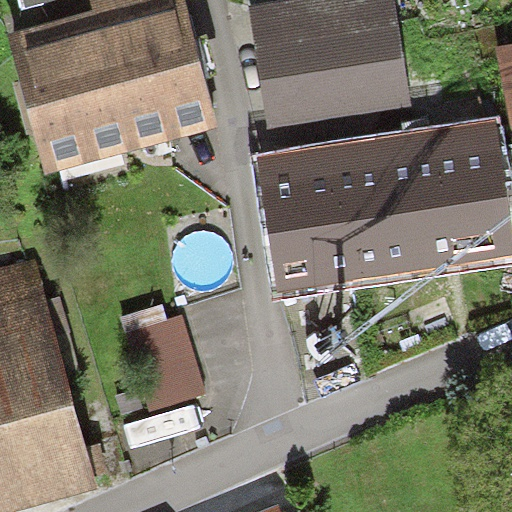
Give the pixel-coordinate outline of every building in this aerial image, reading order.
[(89,0),(94,17),(11,40),(49,178),(223,131),(187,0),(89,0)] [(23,0),(26,10),(63,0),(23,0)] [(393,0),(317,0),(253,11),(273,130),(412,107),(393,0)] [(511,135),(511,46),(496,49),(511,135)] [(407,141),(259,164),(269,227),(280,295),(511,257),(511,211),(500,136),(408,150),(407,141)] [(0,511),(98,484),(36,264),(0,274),(0,511)] [(124,325),(150,405),(199,390),(177,322),(163,327),(159,314),(124,325)] [(253,511),(283,511),(279,502),(253,511)]
